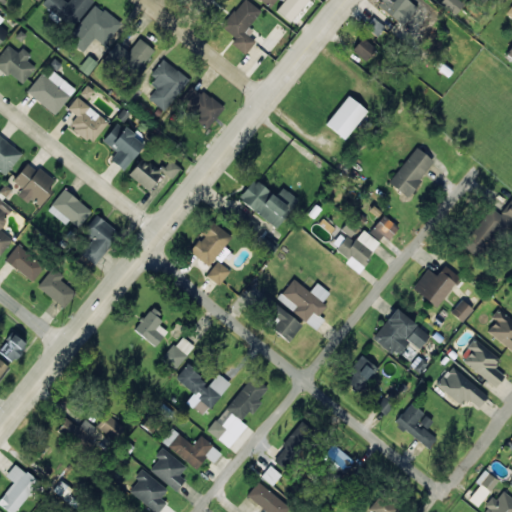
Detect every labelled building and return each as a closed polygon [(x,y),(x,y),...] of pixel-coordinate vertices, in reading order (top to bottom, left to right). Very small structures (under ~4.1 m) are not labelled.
[(44,0),(41,3),(72,28),(93,0),(69,0),(67,2),(64,0),(44,0)] [(235,38),(231,43),(245,54),(255,41),(245,33),(262,12),(247,0),(241,0),(221,26),(235,38)] [(277,0),(261,0),(271,8),(277,0)] [(289,22),(301,9),(304,12),(314,1),(313,0),(283,0),(275,9),(289,22)] [(403,25),(417,7),(408,0),(383,0),(379,7),(403,25)] [(455,15),(463,3),(459,0),(442,0),(440,3),(455,15)] [(123,24),(93,4),(68,40),(84,50),(93,37),(107,46),(123,24)] [(365,27),(377,36),(385,27),(372,17),(365,27)] [(0,41),(8,32),(0,24),(0,41)] [(377,50),(363,37),(351,49),(366,62),(377,50)] [(128,51),(116,42),(104,58),(133,79),(155,50),(139,38),(128,51)] [(26,60),(30,54),(22,47),(17,53),(8,45),(0,54),(0,67),(21,85),(35,67),(26,60)] [(189,81),(164,58),(147,77),(158,86),(148,98),(163,111),(189,81)] [(42,72),(26,91),(53,114),(75,90),(53,70),(47,77),(42,72)] [(201,117),(197,122),(207,129),(223,108),(193,84),(180,100),(201,117)] [(325,124),(345,139),(367,111),(347,95),(325,124)] [(69,125),(91,143),(108,122),(77,96),(67,108),(76,116),(69,125)] [(116,152),(110,159),(123,170),(144,143),(117,122),(102,140),(116,152)] [(0,171),(5,175),(22,154),(0,135),(0,171)] [(406,197),(434,162),(416,147),(388,182),(406,197)] [(128,174),(148,190),(162,172),(172,180),(181,168),(169,160),(162,170),(143,155),(128,174)] [(17,194),(27,203),(30,199),(39,206),(52,191),(48,187),(54,180),(38,166),(35,170),(27,163),(13,180),(22,188),(17,194)] [(275,196),(253,179),(238,197),(275,228),(298,200),(283,187),(275,196)] [(48,211),(67,225),(70,220),(79,227),(91,209),(62,189),(48,211)] [(0,254),(12,240),(0,230),(0,225),(13,209),(0,199),(0,254)] [(501,215),(511,221),(511,202),(510,202),(501,215)] [(460,244),(476,257),(507,220),(491,207),(460,244)] [(83,232),(91,239),(80,253),(95,264),(119,232),(96,214),(83,232)] [(383,235),(388,239),(398,227),(383,215),(369,232),(378,240),(383,235)] [(260,225),(247,216),(241,225),(254,234),(260,225)] [(189,251),(208,266),(216,256),(221,260),(228,251),(224,247),(231,237),(211,220),(201,233),(202,234),(189,251)] [(380,243),(362,230),(353,242),(341,232),(331,245),(348,257),(344,262),(358,272),(380,243)] [(43,268),(18,245),(5,259),(31,282),(43,268)] [(219,285),(230,271),(217,261),(206,275),(219,285)] [(460,278),(444,265),(436,275),(427,268),(412,287),(435,307),(460,278)] [(76,293),(60,278),(62,276),(54,268),(37,285),(62,308),(76,293)] [(316,330),(324,319),(319,315),(326,306),(322,302),(329,293),(316,282),(309,291),(293,278),(276,298),(316,330)] [(302,324),(258,290),(250,301),(275,320),(269,327),(288,342),(302,324)] [(461,322),(473,309),(461,299),(450,312),(461,322)] [(167,331),(157,323),(163,315),(152,306),(134,329),(155,346),(167,331)] [(372,338),(396,356),(408,340),(419,349),(430,335),(394,308),(372,338)] [(511,320),(498,308),(491,317),(496,321),(487,331),(511,352),(511,320)] [(0,352),(13,363),(27,344),(12,332),(0,347),(0,352)] [(194,345),(180,335),(162,360),(176,370),(194,345)] [(504,375),(493,367),(499,359),(474,338),(465,348),(470,352),(463,361),(494,387),(504,375)] [(346,382),(359,391),(377,367),(360,355),(349,370),(353,373),(346,382)] [(0,376),(8,366),(0,359),(0,376)] [(218,373),(209,384),(186,365),(175,378),(200,398),(193,407),(203,415),(230,383),(218,373)] [(467,399),(478,408),(487,396),(451,366),(436,385),(461,406),(467,399)] [(246,425),(240,421),(249,410),(252,413),(261,402),(257,400),(267,387),(252,375),(207,431),(228,447),(246,425)] [(375,407),(385,415),(392,404),(382,397),(375,407)] [(425,430),(433,420),(409,403),(395,423),(429,448),(436,437),(425,430)] [(57,427),(84,445),(96,427),(84,419),(79,427),(64,417),(57,427)] [(311,438),(299,427),(271,458),(284,469),(311,438)] [(205,456),(214,462),(221,452),(199,436),(193,445),(171,428),(161,442),(197,468),(205,456)] [(155,456),(158,459),(149,470),(176,490),(184,479),(179,475),(186,466),(161,447),(155,456)] [(339,478),(353,464),(340,452),(326,466),(339,478)] [(13,482),(0,498),(0,504),(9,511),(14,511),(38,482),(15,463),(5,475),(13,482)] [(273,486),(281,474),(269,465),(260,477),(273,486)] [(158,511),(166,502),(160,498),(167,489),(141,469),(134,477),(138,480),(129,492),(155,511),(158,511)] [(497,480),(484,470),(475,481),(481,486),(470,500),(478,506),(497,480)] [(267,511),(285,511),(290,505),(256,482),(246,497),(267,511)] [(511,511),(511,498),(502,491),(496,500),(492,497),(481,511),(511,511)] [(395,511),(376,498),(368,509),(371,511),(395,511)]
